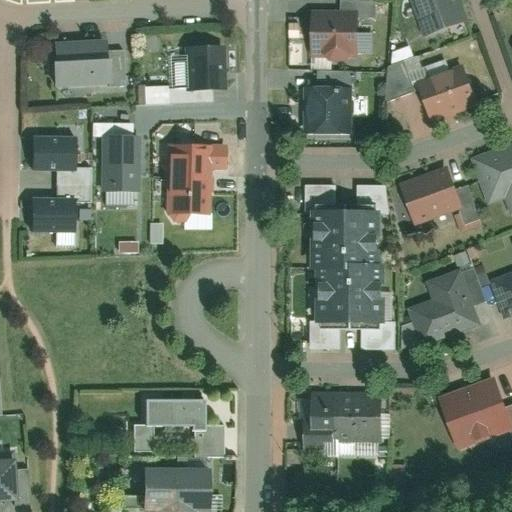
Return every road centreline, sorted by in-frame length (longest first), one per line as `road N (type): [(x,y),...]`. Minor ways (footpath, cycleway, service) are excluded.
road 1 (residential): [(511,117),(392,160),(260,154)]
road 2 (residential): [(260,371),(444,367),(511,346)]
road 3 (residential): [(255,6),(11,19)]
road 4 (residential): [(260,371),(260,154)]
road 5 (residential): [(260,154),(255,6)]
road 6 (residential): [(260,511),(260,371)]
